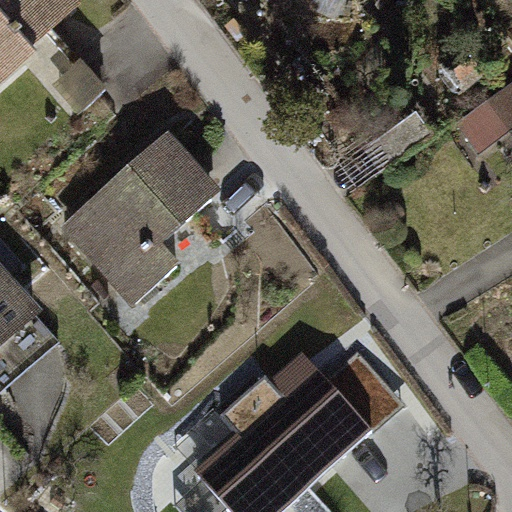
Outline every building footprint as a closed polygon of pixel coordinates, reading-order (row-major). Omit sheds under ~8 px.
[(81,0),(0,0),(0,112),(104,26),(81,0)] [(245,0),(268,32),(311,0),(245,0)] [(511,89),(459,124),(490,173),(511,158),(511,89)] [(189,143),(74,227),(148,328),(208,284),(187,256),(242,216),(189,143)] [(0,390),(70,335),(8,257),(0,262),(0,390)] [(254,399),(273,424),(200,480),(224,511),(304,511),(394,444),(321,348),(254,399)]
